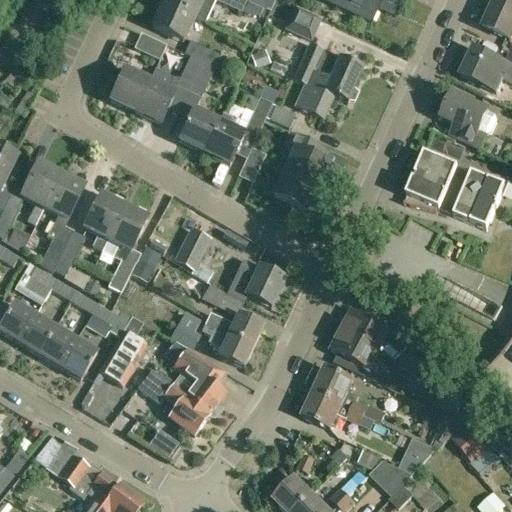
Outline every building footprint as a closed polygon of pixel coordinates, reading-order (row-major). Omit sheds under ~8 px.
[(247,2),(242,0),(165,0),(163,5),(194,19),(205,24),(214,3),(240,15),(247,2)] [(242,0),(247,2),(270,12),(275,0),(274,0),(242,0)] [(396,10),(400,0),(324,0),(324,2),(370,23),(379,3),(396,10)] [(511,37),(511,5),(511,8),(496,1),(483,30),(509,43),(511,37)] [(194,19),(163,5),(151,30),(182,44),(194,19)] [(319,20),(293,9),(284,31),(309,42),(319,20)] [(166,47),(140,35),(133,51),(159,63),(166,47)] [(189,58),(201,64),(215,70),(215,68),(220,71),(225,61),(220,58),(189,44),(184,55),(189,58)] [(304,87),(331,100),(346,107),(347,104),(353,105),(358,95),(353,91),(362,70),(338,60),(323,53),(307,46),(292,82),(304,87)] [(511,85),(511,54),(506,66),(473,51),(460,79),(496,95),(503,82),(511,85)] [(201,64),(189,58),(175,89),(187,95),(201,64)] [(215,70),(201,64),(187,95),(201,101),(215,70)] [(149,84),(148,84),(123,72),(109,103),(134,115),(149,84)] [(154,72),(148,84),(149,84),(134,115),(160,127),(174,97),(167,93),(173,81),(154,72)] [(331,100),(304,87),(294,110),(321,121),(331,100)] [(480,151),(486,136),(492,133),(497,122),(494,116),(487,113),(487,112),(451,97),(441,120),(459,127),(454,140),(480,151)] [(256,138),(271,106),(259,100),(244,132),(256,138)] [(218,126),(217,126),(192,114),(178,144),(204,156),(218,126)] [(218,126),(204,156),(229,168),(243,138),(233,133),(236,129),(231,120),(222,115),(217,126),(218,126)] [(284,177),(317,192),(328,168),(321,164),(326,154),(291,138),(285,150),(293,156),(284,177)] [(0,212),(2,214),(6,206),(14,191),(3,186),(16,159),(0,151),(0,212)] [(252,186),(261,167),(265,158),(250,151),(237,179),(252,186)] [(456,169),(422,155),(405,199),(403,206),(435,214),(436,213),(435,213),(436,212),(438,213),(438,212),(452,218),(486,232),(500,198),(502,198),(508,183),(509,183),(510,182),(473,173),(473,174),(473,175),(472,176),(470,175),(456,169)] [(44,211),(60,178),(37,167),(21,200),(36,207),(29,219),(38,223),(43,211),(44,211)] [(317,192),(284,177),(273,200),(306,216),(317,192)] [(60,178),(44,211),(58,218),(49,236),(54,239),(44,258),(40,267),(53,274),(57,265),(72,234),(64,230),(67,222),(68,223),(84,190),(60,178)] [(101,256),(107,244),(124,211),(123,210),(124,208),(123,208),(121,203),(114,200),(110,201),(109,201),(108,203),(100,199),(83,232),(98,239),(92,251),(101,256)] [(2,214),(0,217),(0,241),(3,243),(19,213),(6,206),(2,214)] [(124,211),(107,244),(118,249),(112,260),(120,264),(107,290),(121,296),(135,266),(125,261),(129,255),(130,255),(147,222),(145,222),(146,220),(145,215),(138,211),(133,213),(132,213),(131,215),(124,211)] [(85,241),(72,234),(57,265),(53,274),(65,280),(85,241)] [(211,244),(205,241),(191,234),(175,265),(192,274),(190,277),(207,286),(212,275),(199,268),(211,244)] [(0,249),(0,263),(12,270),(18,260),(0,249)] [(271,311),(284,282),(259,270),(259,271),(243,264),(237,277),(252,284),(245,299),(271,311)] [(50,293),(56,283),(29,267),(14,293),(41,309),(51,294),(50,293)] [(77,295),(56,283),(50,293),(51,294),(58,298),(70,305),(77,295)] [(70,305),(71,306),(91,318),(97,307),(77,295),(70,305)] [(0,336),(18,347),(34,320),(13,307),(0,329),(0,336)] [(117,319),(97,307),(91,318),(111,330),(117,319)] [(341,333),(379,353),(384,341),(401,357),(412,345),(382,316),(377,326),(352,313),(341,333)] [(117,319),(111,330),(108,335),(118,341),(130,321),(120,315),(117,319)] [(187,353),(190,355),(200,339),(194,335),(200,324),(185,315),(179,326),(170,342),(187,353)] [(204,329),(253,351),(263,329),(237,318),(232,328),(209,317),(204,329)] [(34,320),(18,347),(38,359),(55,332),(34,320)] [(253,351),(204,329),(201,335),(210,339),(207,345),(221,351),(217,360),(243,372),(253,351)] [(75,344),(55,332),(38,359),(59,371),(75,344)] [(379,353),(341,333),(332,352),(357,365),(352,374),(374,385),(382,369),(373,364),(379,353)] [(122,335),(119,341),(98,376),(117,388),(128,369),(133,372),(146,349),(122,335)] [(96,357),(75,344),(59,371),(80,384),(96,357)] [(511,346),(510,349),(502,359),(511,366),(511,346)] [(210,367),(190,355),(187,353),(175,368),(172,372),(193,388),(186,397),(187,397),(184,402),(207,419),(208,419),(208,418),(214,420),(222,410),(218,405),(224,397),(216,391),(227,377),(210,367)] [(511,366),(502,359),(497,366),(490,373),(484,380),(485,381),(486,380),(492,386),(511,407),(511,366)] [(314,396),(380,427),(385,415),(369,409),(368,409),(357,404),(359,400),(349,396),(353,385),(325,372),(314,396)] [(187,397),(186,397),(173,387),(172,390),(150,374),(139,390),(160,406),(164,401),(176,411),(169,421),(194,439),(209,420),(208,419),(207,419),(184,402),(187,397)] [(461,409),(468,399),(450,382),(441,395),(461,409)] [(461,409),(441,395),(434,405),(434,406),(454,419),(461,409)] [(380,427),(314,396),(302,419),(331,433),(338,419),(346,423),(359,429),(360,428),(370,433),(372,428),(379,430),(380,427)] [(117,428),(126,411),(116,405),(107,423),(117,428)] [(511,444),(511,440),(487,418),(473,433),(500,458),(511,444)] [(438,441),(451,447),(461,424),(450,419),(445,430),(444,429),(438,441)] [(493,473),(480,458),(488,451),(471,431),(454,445),(471,466),(469,467),(482,482),(493,473)] [(95,504),(104,511),(139,511),(144,506),(119,487),(118,489),(101,476),(90,468),(89,471),(73,458),(54,445),(38,467),(73,491),(71,494),(84,503),(87,498),(95,504)] [(447,446),(430,463),(425,468),(443,485),(450,478),(441,469),(456,454),(447,446)] [(338,450),(337,451),(329,459),(337,467),(346,458),(338,450)] [(4,471),(14,478),(29,460),(20,452),(4,471)] [(374,473),(383,464),(362,455),(357,466),(374,473)] [(314,462),(305,458),(303,457),(296,470),(307,476),(314,462)] [(383,464),(374,473),(369,478),(376,485),(391,500),(412,478),(383,464)] [(0,495),(14,478),(4,471),(0,476),(0,495)] [(282,511),(296,511),(311,497),(292,479),(271,501),(282,511)] [(335,508),(350,492),(346,487),(329,502),(335,508)] [(416,506),(413,502),(402,491),(387,505),(394,511),(403,511),(409,506),(412,509),(416,506)] [(355,492),(353,494),(348,499),(355,506),(362,499),(355,492)] [(326,511),(311,497),(296,511),(326,511)] [(355,506),(348,499),(347,499),(336,509),(339,511),(349,511),(355,506)] [(58,511),(37,500),(32,510),(34,511),(58,511)]
